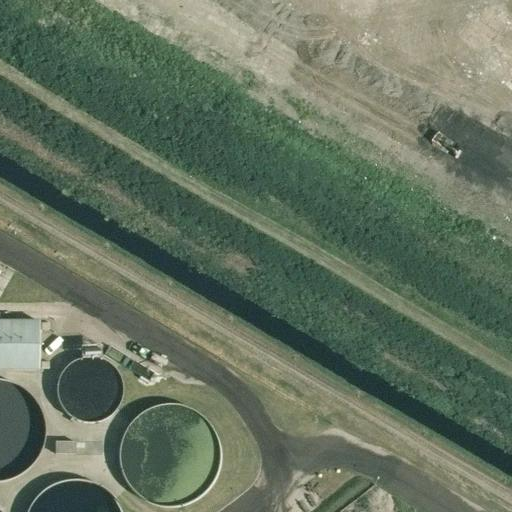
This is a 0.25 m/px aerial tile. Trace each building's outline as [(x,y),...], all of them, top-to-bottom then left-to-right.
[(511,212),(510,209),(406,277),(418,294),(511,232),(511,212)] [(0,369),(38,370),(38,322),(0,322),(0,369)] [(58,381),(56,388),(56,395),(58,402),(61,408),(65,414),(71,419),(77,422),(84,424),(91,424),(98,423),(105,420),(111,416),(116,411),(120,405),(122,398),(123,391),(122,383),(119,377),(116,370),(111,365),(105,361),(98,359),(91,358),(84,358),(77,360),(70,363),(65,368),(60,374),(58,381)] [(0,482),(7,481),(16,478),(24,473),(31,466),(37,458),(41,450),(44,441),(45,431),(44,422),(41,412),(37,404),(31,396),(24,390),(16,385),(7,381),(0,379),(0,482)] [(119,447),(118,456),(119,466),(122,475),(126,484),(132,491),(139,498),(147,503),(156,506),(165,508),(175,508),(184,506),(193,503),(202,498),(209,491),(214,484),(219,475),(221,466),(222,456),(221,447),(219,438),(214,429),(209,421),(202,415),(193,410),(184,406),(175,405),(165,405),(156,406),(147,410),(139,415),(132,421),(126,429),(122,438),(119,447)] [(74,455),(74,443),(55,443),(55,455),(74,455)] [(122,511),(119,505),(113,497),(106,490),(98,485),(89,482),(79,480),(70,480),(60,482),(51,485),(43,490),(36,497),(30,505),(26,511),(122,511)]
